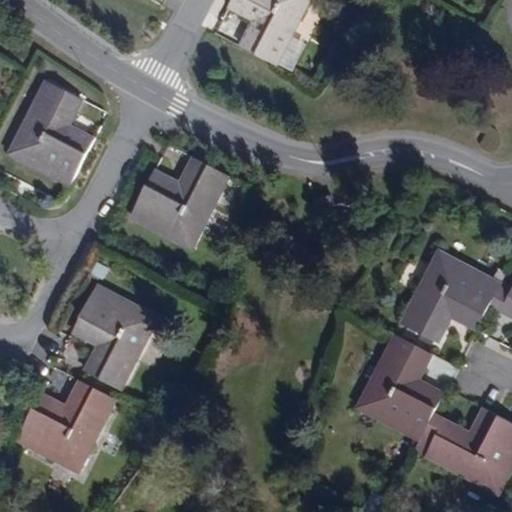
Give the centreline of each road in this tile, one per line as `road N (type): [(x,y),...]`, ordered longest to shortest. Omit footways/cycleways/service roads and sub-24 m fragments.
road 1 (residential): [(511,185),(423,154),(384,154),(343,168),(301,161),(159,95)]
road 2 (residential): [(159,95),(22,0)]
road 3 (residential): [(83,240),(159,95)]
road 4 (residential): [(0,327),(30,341),(83,240)]
